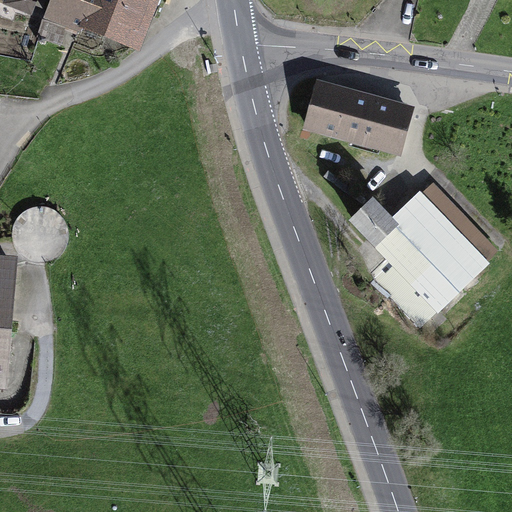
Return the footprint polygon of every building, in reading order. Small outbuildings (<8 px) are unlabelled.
[(42,0),(5,0),(4,4),(36,16),(42,0)] [(78,35),(81,27),(90,0),(49,0),(36,37),(60,46),(66,31),(78,35)] [(90,0),(81,27),(141,50),(159,0),(90,0)] [(415,104),(318,78),(304,128),(402,154),(415,104)] [(434,182),(422,194),(486,261),(499,249),(434,182)] [(420,326),(487,262),(486,261),(422,194),(420,192),(394,216),(373,194),(349,216),(373,241),(371,243),(387,260),(371,274),(420,326)] [(0,385),(7,386),(17,254),(0,252),(0,385)]
